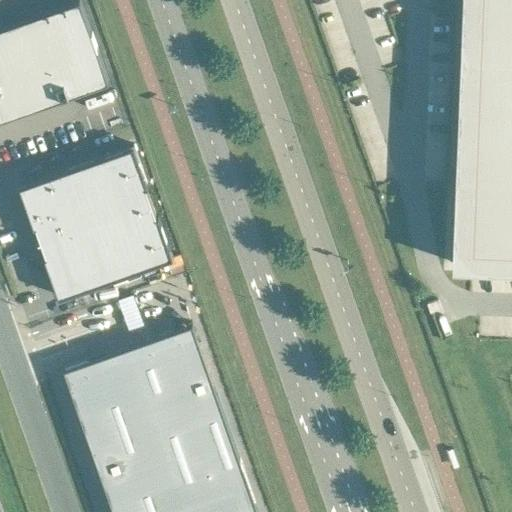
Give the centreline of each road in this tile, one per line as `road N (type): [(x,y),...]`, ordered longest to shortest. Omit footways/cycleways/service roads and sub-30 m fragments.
road 1 (tertiary): [(160,0),(342,511)]
road 2 (tertiary): [(413,511),(236,0)]
road 3 (unclassified): [(0,322),(65,511)]
